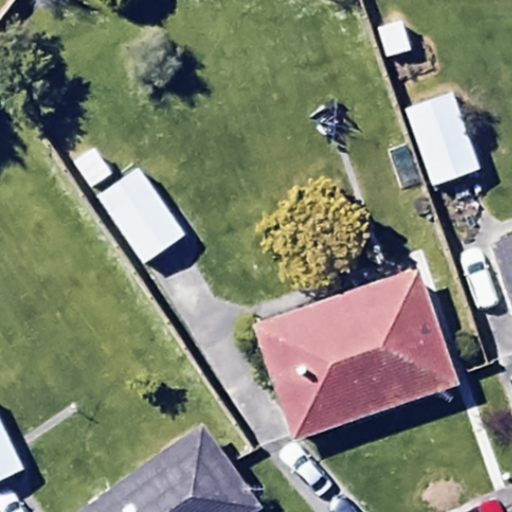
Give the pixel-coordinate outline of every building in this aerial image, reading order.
[(445,100),(400,118),(430,197),(476,179),(445,100)] [(134,174),(88,206),(139,277),(184,244),(134,174)] [(511,227),(499,231),(511,275),(511,227)] [(427,245),(242,298),(278,424),(463,371),(427,245)] [(208,417),(61,511),(250,511),(265,503),(208,417)] [(0,436),(0,488),(20,479),(0,436)]
